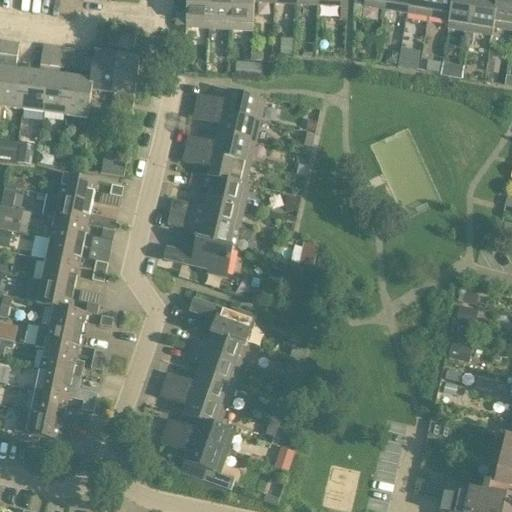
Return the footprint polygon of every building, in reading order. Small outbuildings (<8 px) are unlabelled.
[(208,30),(209,0),(186,0),(186,14),(175,13),(174,27),(185,27),(185,29),(208,30)] [(209,0),(208,30),(229,31),(230,0),(209,0)] [(230,0),(229,31),(252,33),(254,4),(252,4),(252,0),(230,0)] [(317,0),(317,7),(340,8),(340,0),(317,0)] [(385,11),(386,0),(354,0),(353,6),(385,11)] [(386,0),(385,11),(406,15),(408,0),(386,0)] [(408,0),(406,15),(428,18),(430,0),(408,0)] [(452,0),(430,0),(428,18),(448,22),(449,22),(452,0)] [(446,30),(469,34),(474,0),(452,0),(449,22),(448,22),(446,30)] [(474,0),(469,34),(491,37),(493,29),(492,29),(496,0),(474,0)] [(511,32),(511,0),(496,0),(492,29),(493,29),(511,32)] [(117,50),(116,56),(126,57),(127,51),(133,48),(136,30),(120,28),(119,36),(117,50)] [(108,48),(117,50),(119,36),(109,35),(108,48)] [(0,108),(1,108),(6,70),(9,44),(0,43),(0,108)] [(1,108),(22,111),(27,72),(15,71),(18,46),(9,44),(6,70),(1,108)] [(27,72),(22,111),(43,114),(52,48),(42,47),(39,74),(27,72)] [(43,114),(65,117),(70,78),(58,77),(61,49),(52,48),(43,114)] [(401,68),(421,70),(423,50),(403,48),(401,68)] [(111,95),(116,56),(94,53),(93,61),(90,81),(91,81),(90,92),(91,92),(111,95)] [(139,59),(126,57),(116,56),(111,95),(134,98),(139,59)] [(87,120),(91,92),(90,92),(91,81),(90,81),(93,61),(84,60),(82,80),(70,78),(65,117),(87,120)] [(197,96),(194,108),(259,124),(265,102),(228,93),(225,103),(197,96)] [(255,145),(259,124),(194,108),(191,121),(219,127),(217,136),(255,145)] [(187,138),(184,150),(250,166),(255,145),(217,136),(215,145),(187,138)] [(0,160),(33,164),(35,144),(1,141),(0,152),(0,160)] [(210,169),(208,177),(207,179),(245,187),(245,186),(250,166),(184,150),(181,163),(210,169)] [(249,187),(245,186),(245,187),(207,179),(208,177),(197,175),(194,188),(208,191),(206,200),(244,209),(249,187)] [(59,199),(91,205),(96,183),(63,176),(59,199)] [(123,189),(111,187),(109,196),(121,199),(123,189)] [(54,220),(87,227),(102,230),(114,233),(116,223),(89,217),(91,205),(59,199),(47,196),(42,217),(54,220)] [(172,201),(169,213),(239,230),(244,209),(206,200),(204,209),(172,201)] [(250,233),(239,230),(169,213),(167,226),(198,233),(196,242),(232,250),(231,252),(234,252),(237,240),(248,243),(250,233)] [(54,220),(50,241),(82,248),(87,227),(54,220)] [(114,233),(102,230),(100,240),(112,242),(114,233)] [(45,262),(78,269),(82,248),(50,241),(45,262)] [(225,280),(231,252),(232,250),(196,242),(193,255),(166,249),(163,261),(208,272),(207,275),(225,280)] [(45,262),(41,283),(73,290),(78,269),(45,262)] [(93,272),(105,275),(107,265),(95,263),(93,272)] [(105,275),(93,272),(91,282),(103,284),(105,275)] [(69,313),(69,311),(73,290),(41,283),(29,281),(24,302),(36,304),(36,306),(52,309),(69,313)] [(245,347),(246,346),(255,319),(238,312),(237,316),(193,301),(189,312),(216,321),(211,335),(245,347)] [(85,314),(86,314),(96,317),(98,307),(87,305),(85,314)] [(52,309),(48,329),(81,336),(86,314),(85,314),(69,311),(69,313),(52,309)] [(101,318),(99,327),(111,329),(113,320),(101,318)] [(34,348),(44,350),(76,358),(81,336),(48,329),(39,327),(34,348)] [(190,350),(240,368),(248,346),(246,346),(245,347),(211,335),(208,343),(194,338),(190,350)] [(0,348),(5,350),(12,351),(14,344),(0,340),(0,348)] [(450,358),(468,364),(473,347),(455,341),(450,358)] [(76,358),(44,350),(39,372),(72,379),(80,380),(83,364),(75,362),(76,358)] [(197,375),(233,388),(240,368),(190,350),(186,362),(200,367),(197,375)] [(94,351),(92,361),(104,363),(106,354),(94,351)] [(102,373),(104,363),(92,361),(90,370),(102,373)] [(67,400),(72,379),(39,372),(35,393),(67,400)] [(162,386),(226,409),(233,388),(197,375),(194,384),(167,375),(162,386)] [(182,417),(197,423),(198,422),(219,429),(219,428),(226,409),(162,386),(158,398),(185,408),(182,417)] [(35,393),(30,414),(63,421),(67,400),(35,393)] [(93,415),(95,406),(83,403),(81,412),(93,415)] [(58,443),(63,421),(30,414),(26,436),(58,443)] [(198,422),(197,423),(194,430),(167,421),(163,432),(226,455),(234,433),(219,428),(219,429),(198,422)] [(226,455),(163,432),(159,444),(186,454),(179,474),(230,493),(234,482),(219,476),(226,455)] [(511,511),(511,442),(508,441),(508,440),(505,440),(495,485),(487,483),(484,496),(471,493),(472,489),(446,483),(439,511),(511,511)] [(284,447),(277,467),(289,471),(295,451),(284,447)] [(351,511),(360,472),(331,465),(322,504),(351,511)]
